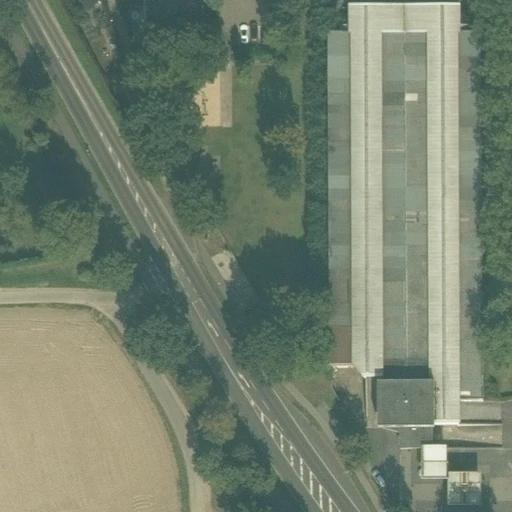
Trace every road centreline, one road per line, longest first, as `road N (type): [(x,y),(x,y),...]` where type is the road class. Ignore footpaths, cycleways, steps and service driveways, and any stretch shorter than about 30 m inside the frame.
road 1 (tertiary): [(177,274),(23,0)]
road 2 (tertiary): [(331,511),(177,274)]
road 3 (unclassified): [(0,300),(114,299),(177,274)]
